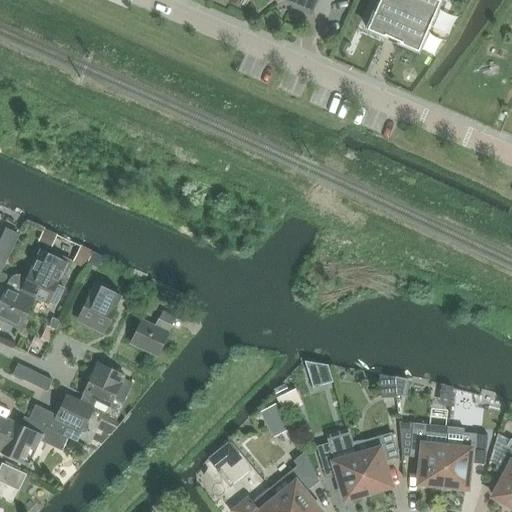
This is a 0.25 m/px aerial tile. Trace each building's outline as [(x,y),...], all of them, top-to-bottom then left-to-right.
[(285,0),(292,6),(294,7),(303,9),(305,9),(315,7),(317,0),(285,0)] [(399,42),(399,44),(418,52),(441,1),(438,0),(379,0),(367,30),(386,38),(386,37),(399,42)] [(0,273),(18,235),(6,229),(0,241),(0,273)] [(50,248),(56,236),(43,230),(37,242),(50,248)] [(79,247),(71,263),(83,269),(86,263),(91,252),(79,247)] [(21,292),(34,298),(47,305),(48,303),(55,307),(64,289),(56,285),(61,275),(66,264),(51,257),(41,251),(28,278),(25,277),(21,276),(16,276),(12,279),(9,283),(8,286),(21,292)] [(96,268),(102,257),(91,252),(86,263),(96,268)] [(122,295),(96,282),(78,319),(80,320),(78,323),(101,334),(103,331),(104,332),(122,295)] [(0,320),(19,329),(34,298),(21,292),(17,300),(4,293),(0,302),(0,320)] [(142,322),(131,344),(157,356),(176,317),(162,311),(154,328),(142,322)] [(55,330),(56,330),(60,321),(53,317),(48,327),(55,330)] [(55,330),(48,327),(47,326),(41,338),(49,342),(55,330)] [(97,400),(110,407),(115,398),(125,402),(134,382),(125,377),(125,376),(98,363),(80,401),(94,407),(97,400)] [(18,364),(13,375),(33,385),(38,374),(28,369),(18,364)] [(330,375),(312,378),(316,400),(334,396),(330,375)] [(378,376),(377,394),(406,396),(408,378),(378,376)] [(285,394),(276,399),(283,414),(292,410),(285,394)] [(29,417),(47,426),(65,435),(70,424),(83,431),(94,407),(80,401),(67,395),(58,414),(36,404),(29,417)] [(264,411),(269,419),(280,413),(275,405),(264,411)] [(0,451),(22,462),(29,465),(40,441),(47,426),(29,417),(25,415),(20,424),(9,419),(8,421),(0,417),(0,451)] [(410,458),(414,425),(399,423),(402,457),(410,458)] [(443,487),(449,429),(414,425),(410,458),(422,460),(420,483),(419,483),(418,484),(443,487)] [(449,428),(449,429),(443,487),(468,490),(468,488),(467,488),(469,465),(486,466),(489,437),(464,434),(464,430),(449,428)] [(316,446),(327,480),(339,477),(345,500),(344,500),(345,501),(354,498),(355,499),(360,500),(365,500),(370,499),(353,443),(349,430),(326,436),(328,443),(316,446)] [(399,459),(392,434),(367,441),(353,443),(370,499),(374,497),(379,494),(382,491),(382,490),(392,487),(392,486),(390,486),(384,463),(399,459)] [(493,497),(511,507),(511,439),(510,439),(494,469),(506,476),(495,497),(494,496),(493,497)] [(0,483),(19,492),(26,475),(2,463),(0,468),(0,483)] [(318,511),(305,495),(314,487),(298,467),(270,489),(277,498),(288,511),(318,511)] [(288,511),(277,498),(270,489),(253,503),(245,503),(233,511),(288,511)]
